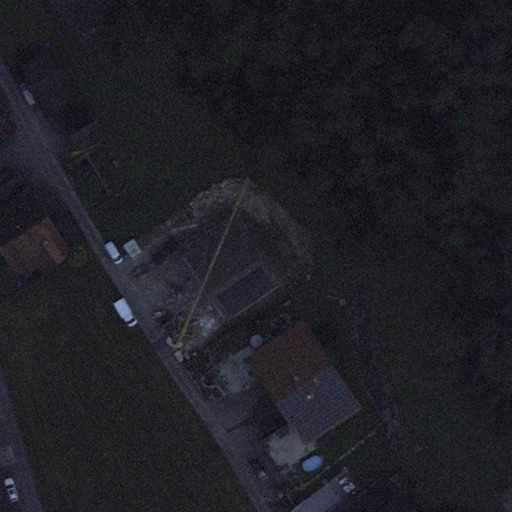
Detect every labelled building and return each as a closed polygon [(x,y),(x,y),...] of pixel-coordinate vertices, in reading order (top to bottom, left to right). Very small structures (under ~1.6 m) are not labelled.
[(59,0),(72,17),(68,20),(76,31),(90,20),(91,22),(99,16),(98,14),(114,1),(112,0),(59,0)] [(26,68),(49,112),(73,101),(51,56),(26,68)] [(60,121),(76,148),(102,133),(87,106),(60,121)] [(0,132),(8,123),(0,115),(0,132)] [(39,251),(47,264),(65,252),(15,177),(0,186),(0,207),(2,211),(0,212),(0,232),(21,264),(39,251)] [(327,367),(301,329),(259,357),(250,343),(214,367),(231,392),(266,369),(283,395),(327,367)] [(319,446),(309,431),(351,403),(327,367),(283,395),(300,420),(265,444),(283,470),(319,446)] [(414,511),(413,511),(409,511),(386,481),(347,511),(414,511)] [(4,511),(8,511),(0,482),(0,511),(4,511)]
